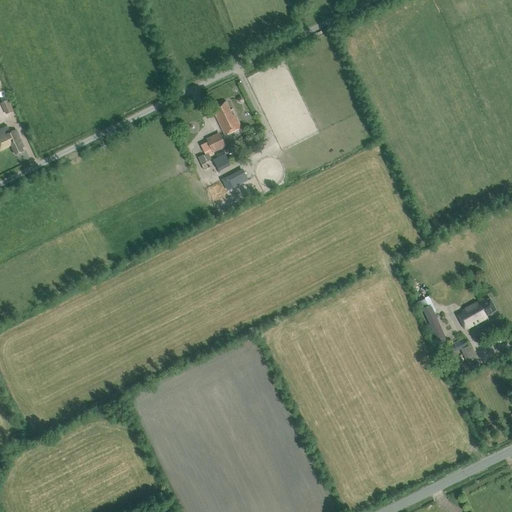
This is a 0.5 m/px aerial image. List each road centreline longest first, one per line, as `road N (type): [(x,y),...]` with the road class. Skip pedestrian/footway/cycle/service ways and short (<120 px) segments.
road 1 (unclassified): [(0,184),(373,0)]
road 2 (unclassified): [(388,511),(511,451)]
